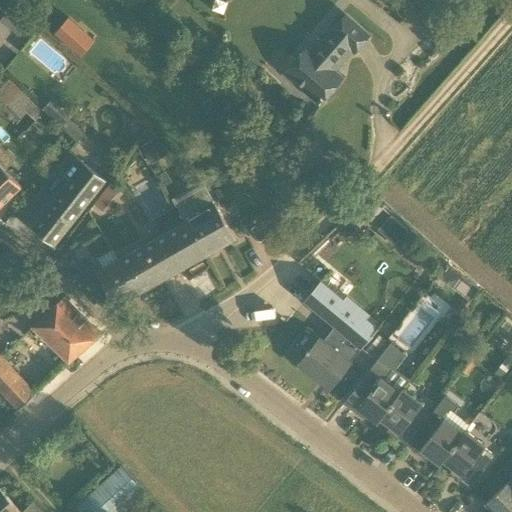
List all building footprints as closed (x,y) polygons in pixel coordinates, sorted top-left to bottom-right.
[(40,0),(28,0),(38,11),(45,5),(40,0)] [(285,74),(320,105),(342,79),(331,69),(349,49),(355,54),(369,37),(346,16),(331,33),(333,34),(315,55),(308,49),(285,74)] [(68,17),(54,34),(80,57),(95,41),(68,17)] [(69,117),(60,109),(50,100),(42,109),(61,126),(69,117)] [(141,147),(149,160),(165,150),(158,137),(157,137),(141,147)] [(14,160),(0,145),(0,206),(21,186),(5,169),(14,160)] [(32,229),(54,246),(105,179),(77,158),(64,175),(70,180),(32,229)] [(172,182),(166,171),(160,175),(167,186),(172,182)] [(201,182),(172,199),(185,222),(186,221),(207,256),(235,239),(215,205),(201,182)] [(103,212),(110,203),(100,195),(93,205),(103,212)] [(362,210),(371,219),(381,208),(372,200),(362,210)] [(391,215),(378,229),(393,244),(407,230),(391,215)] [(160,236),(97,272),(117,307),(188,266),(207,256),(186,221),(185,222),(163,234),(160,236)] [(451,270),(443,279),(452,286),(460,277),(451,270)] [(305,301),(335,326),(323,342),(319,338),(310,350),(308,348),(306,351),(308,352),(299,364),(330,389),(351,363),(362,348),(377,328),(367,319),(371,314),(347,295),(343,300),(320,282),(305,301)] [(64,298),(63,299),(33,324),(69,360),(99,333),(64,298)] [(0,390),(19,411),(36,395),(0,356),(0,390)] [(380,418),(402,388),(408,379),(379,357),(344,403),(359,415),(362,411),(377,422),(380,418)] [(473,358),(462,371),(467,375),(478,362),(473,358)] [(392,434),(406,445),(431,412),(421,405),(422,403),(403,388),(380,418),(395,430),(392,434)] [(431,412),(406,445),(422,457),(425,453),(440,464),(443,460),(463,434),(462,434),(443,419),(450,410),(453,412),(458,405),(445,396),(432,413),(431,412)] [(463,434),(443,460),(458,472),(455,476),(470,487),(495,455),(484,447),(485,445),(466,430),(463,434)] [(124,511),(141,497),(118,470),(69,511),(124,511)] [(511,511),(511,479),(485,504),(492,511),(511,511)] [(21,511),(0,488),(0,511),(40,511),(33,504),(24,511),(21,511)]
